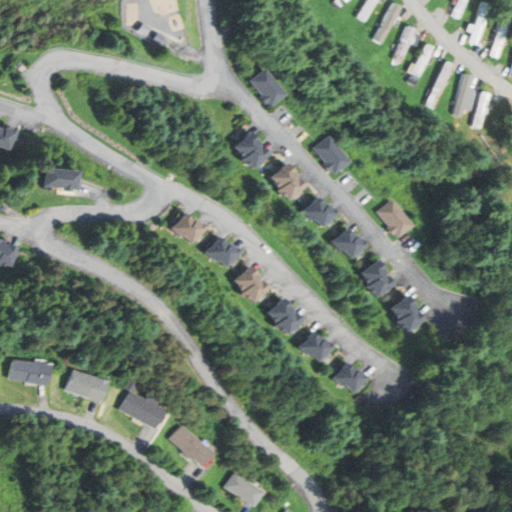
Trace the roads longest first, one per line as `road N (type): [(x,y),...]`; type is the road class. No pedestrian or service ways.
road 1 (residential): [(0,408),(98,428),(209,511),(322,509),(300,475),(235,412),(153,300),(44,240),(38,229)]
road 2 (residential): [(38,229),(66,212),(141,209),(157,191),(148,175),(60,120),(45,71),(67,59),(212,81),(219,63),(208,0)]
road 3 (residential): [(218,75),(452,313)]
road 4 (residential): [(157,191),(187,195),(239,226),(398,383)]
road 5 (residential): [(511,92),(411,0)]
